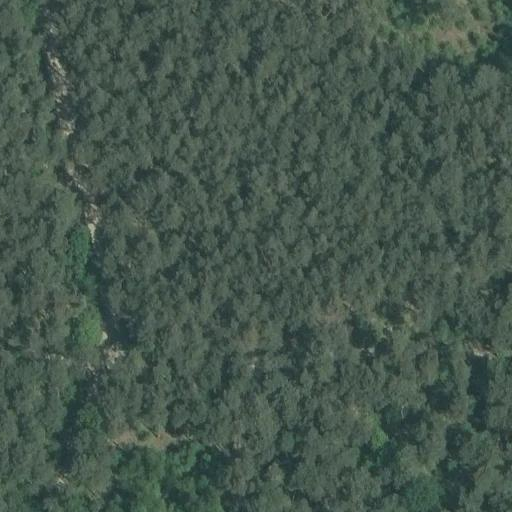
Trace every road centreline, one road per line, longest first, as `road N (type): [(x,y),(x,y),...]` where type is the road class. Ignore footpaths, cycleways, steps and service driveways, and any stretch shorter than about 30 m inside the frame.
road 1 (track): [(39,0),(106,358)]
road 2 (track): [(53,511),(106,358)]
